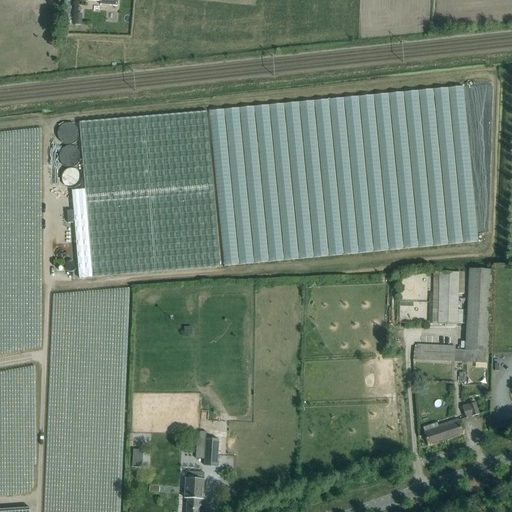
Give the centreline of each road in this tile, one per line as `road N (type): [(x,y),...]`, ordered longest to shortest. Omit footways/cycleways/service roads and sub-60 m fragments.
road 1 (unknown): [(48,359),(55,121)]
road 2 (unknown): [(422,492),(407,348),(412,337),(440,332)]
road 3 (tertiary): [(511,460),(366,511)]
road 4 (unknown): [(40,511),(48,359)]
